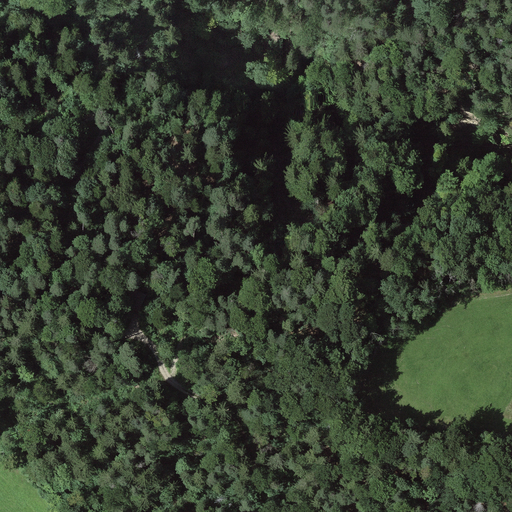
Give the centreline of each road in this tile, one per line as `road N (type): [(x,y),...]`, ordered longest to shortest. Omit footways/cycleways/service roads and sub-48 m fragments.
road 1 (track): [(166,375),(153,350),(97,327),(71,293),(71,209),(104,132),(103,114),(0,157)]
road 2 (track): [(166,375),(234,415),(274,511)]
